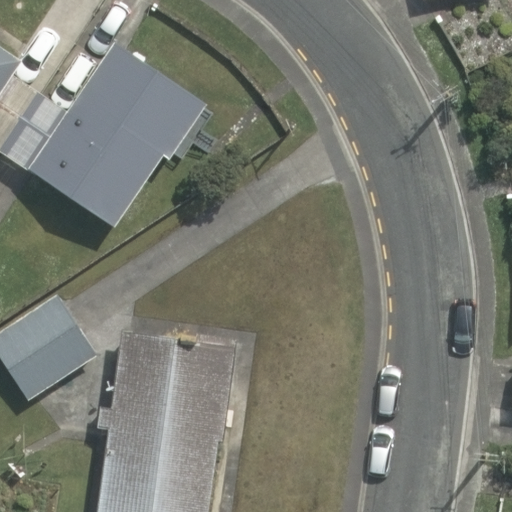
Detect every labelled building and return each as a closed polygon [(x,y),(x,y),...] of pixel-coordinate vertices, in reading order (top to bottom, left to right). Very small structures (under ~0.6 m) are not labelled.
[(0,72),(18,43),(0,32),(0,72)] [(154,155),(162,161),(203,102),(115,40),(28,164),(108,220),(154,155)] [(60,293),(0,330),(0,359),(24,399),(98,353),(60,293)] [(209,511),(231,335),(119,321),(95,511),(209,511)] [(511,358),(506,358),(501,406),(511,407),(511,358)]
